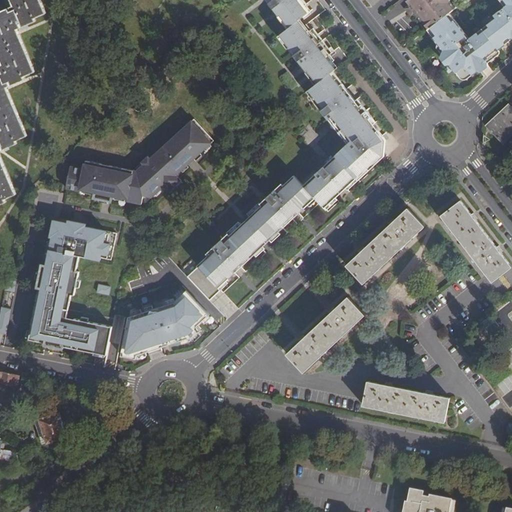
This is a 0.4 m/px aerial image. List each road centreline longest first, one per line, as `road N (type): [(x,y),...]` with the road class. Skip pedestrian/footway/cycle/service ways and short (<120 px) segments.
road 1 (unknown): [(9,361),(39,210),(134,220),(198,169)]
road 2 (residential): [(188,378),(428,151)]
road 3 (residential): [(511,461),(194,398)]
road 4 (residential): [(0,359),(147,389)]
road 5 (residential): [(42,511),(152,411)]
road 6 (tertiary): [(337,0),(423,120)]
road 7 (tertiary): [(441,108),(355,0)]
